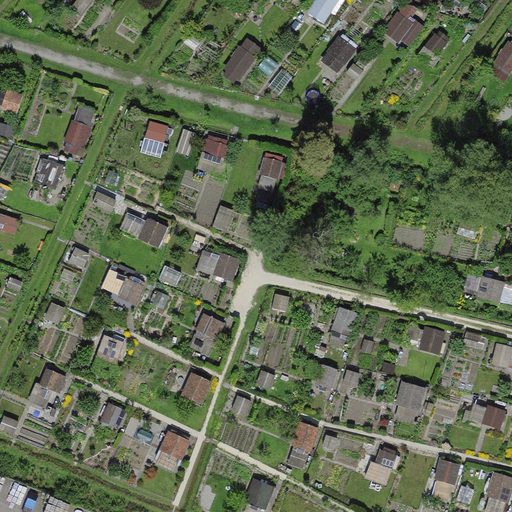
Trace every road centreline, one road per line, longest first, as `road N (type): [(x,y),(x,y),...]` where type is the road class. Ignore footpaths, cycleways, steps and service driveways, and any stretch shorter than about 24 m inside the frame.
road 1 (track): [(511,164),(308,126),(0,38)]
road 2 (track): [(203,230),(261,256),(257,278),(511,337)]
